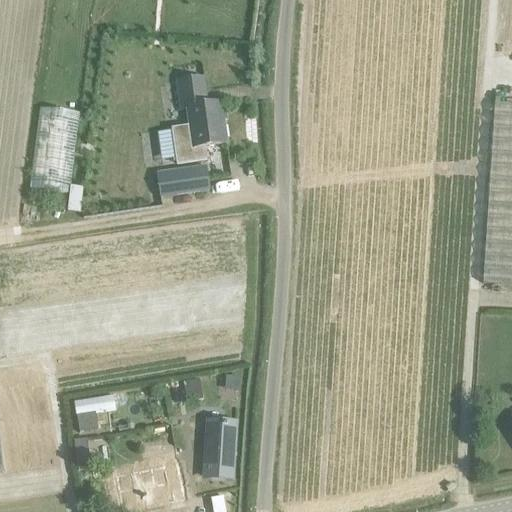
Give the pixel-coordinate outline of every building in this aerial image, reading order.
[(222,121),(220,113),(221,113),(220,104),(206,106),(204,93),(178,97),(180,111),(186,110),(192,149),(226,145),(222,121)] [(469,276),(511,277),(511,103),(480,102),(469,276)] [(160,199),(209,192),(205,168),(157,175),(160,199)] [(221,425),(206,424),(203,478),(232,480),(235,426),(226,426),(226,425),(221,424),(221,425)] [(184,501),(176,460),(162,462),(163,468),(115,477),(120,506),(145,501),(146,508),(184,501)]
